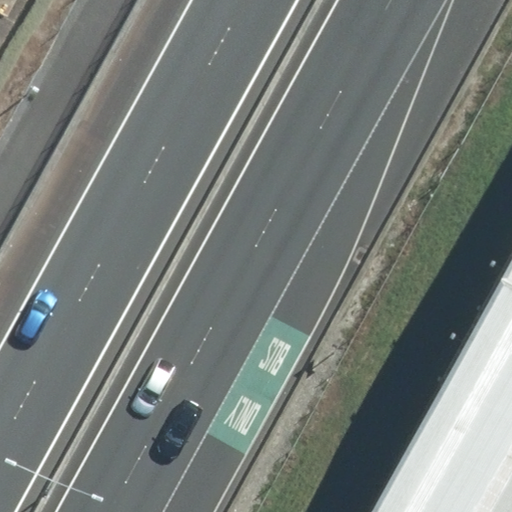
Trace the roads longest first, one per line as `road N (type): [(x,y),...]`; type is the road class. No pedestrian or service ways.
road 1 (motorway): [(398,0),(111,511)]
road 2 (motorway): [(0,417),(229,0)]
